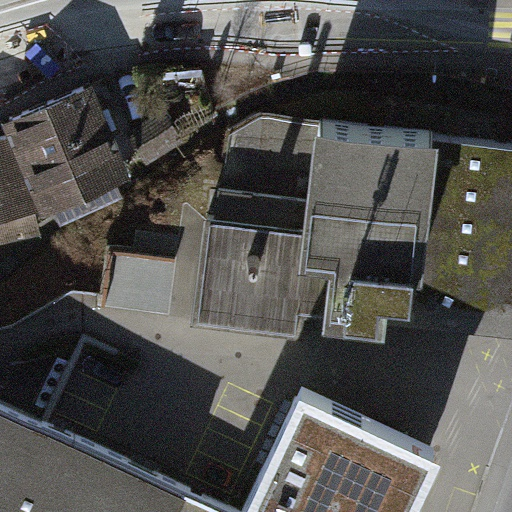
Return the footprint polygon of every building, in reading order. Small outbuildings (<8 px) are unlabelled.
[(0,110),(0,112),(6,126),(38,199),(128,161),(90,72),(0,110)] [(38,199),(6,126),(0,127),(0,235),(39,226),(33,200),(38,199)] [(179,235),(104,234),(103,304),(178,305),(179,235)] [(390,511),(438,413),(303,349),(233,495),(225,511),(390,511)] [(0,511),(225,511),(233,495),(0,386),(0,511)]
